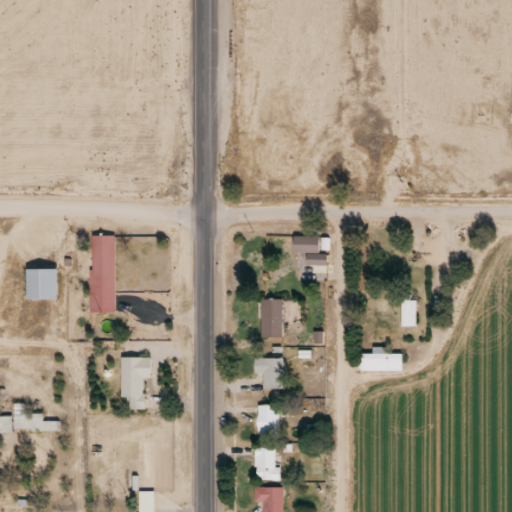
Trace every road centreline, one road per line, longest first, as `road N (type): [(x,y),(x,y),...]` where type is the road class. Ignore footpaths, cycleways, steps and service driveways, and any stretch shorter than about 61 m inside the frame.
road 1 (tertiary): [(204,511),(205,0)]
road 2 (residential): [(511,213),(208,214)]
road 3 (residential): [(0,209),(208,214)]
